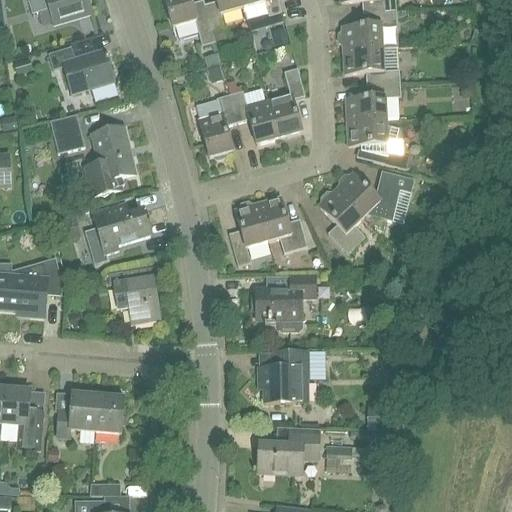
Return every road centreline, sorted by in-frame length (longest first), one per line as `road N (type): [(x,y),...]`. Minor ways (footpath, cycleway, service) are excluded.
road 1 (residential): [(309,0),(315,164),(183,205)]
road 2 (residential): [(183,205),(125,0)]
road 3 (residential): [(206,380),(155,378),(136,361),(0,351)]
road 4 (residential): [(206,380),(183,205)]
road 5 (residential): [(200,511),(206,380)]
